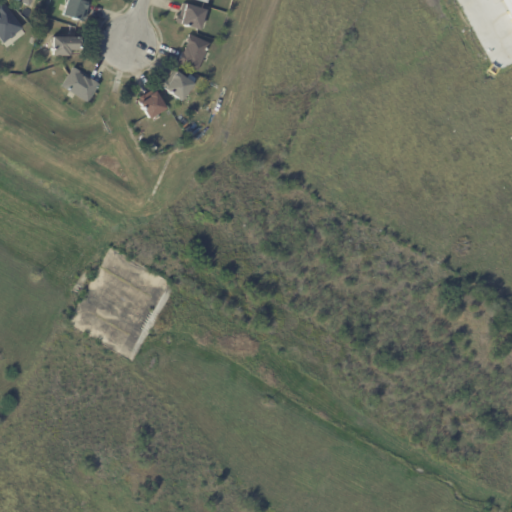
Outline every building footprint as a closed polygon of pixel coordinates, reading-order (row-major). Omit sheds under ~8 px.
[(34,0),(29,9),(12,0),(34,0)] [(71,0),(89,6),(84,25),(63,19),(68,0),(71,0)] [(0,2),(1,2),(22,30),(21,30),(24,34),(12,43),(13,45),(11,46),(10,45),(6,48),(3,45),(0,41),(0,2)] [(205,21),(202,33),(182,28),(182,25),(176,23),(177,18),(183,20),(187,7),(208,13),(205,21)] [(208,49),(197,73),(177,64),(181,54),(183,55),(186,48),(188,43),(186,42),(189,36),(209,45),(208,49)] [(79,49),(79,54),(70,54),(70,57),(69,57),(69,60),(54,60),(54,41),(79,41),(79,49)] [(78,73),(80,74),(79,76),(98,87),(88,105),(75,98),(73,101),(67,97),(69,93),(62,89),(73,70),(78,73)] [(195,88),(183,105),(162,89),(174,72),(195,88)] [(168,113),(151,124),(138,103),(155,92),(168,113)]
